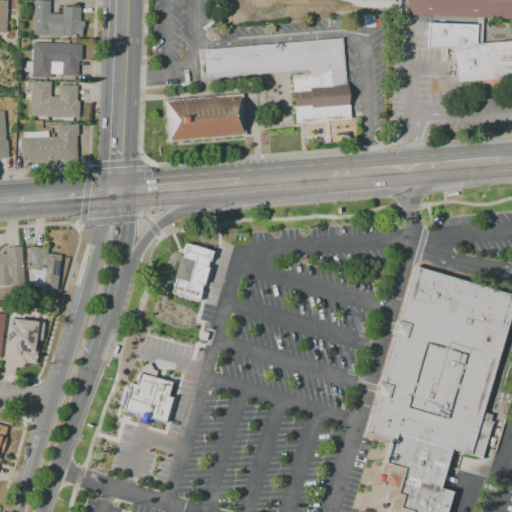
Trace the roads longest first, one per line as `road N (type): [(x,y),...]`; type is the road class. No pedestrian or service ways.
road 1 (secondary): [(117,191),(99,222),(16,511)]
road 2 (tertiary): [(410,168),(237,182)]
road 3 (secondary): [(94,356),(128,219),(117,191)]
road 4 (secondary): [(123,42),(117,191)]
road 5 (tertiary): [(237,182),(117,191)]
